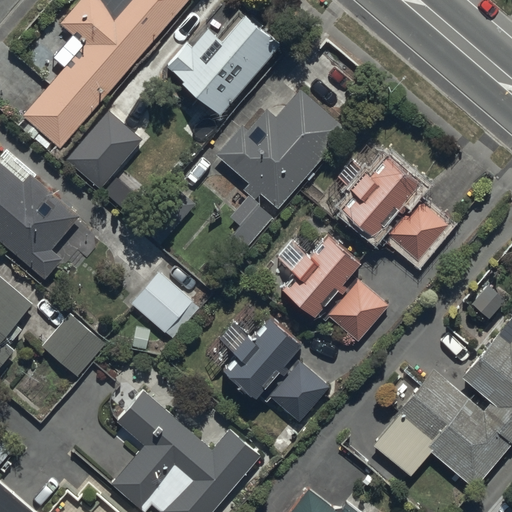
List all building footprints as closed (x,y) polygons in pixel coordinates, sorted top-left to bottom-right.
[(83,36),(21,108),(60,141),(178,0),(73,0),(60,16),(83,36)] [(177,39),(163,56),(219,104),(281,31),(244,0),(222,0),(201,25),(191,17),(174,36),(177,39)] [(248,187),(229,208),(255,231),(272,211),(252,193),(259,185),(278,201),(346,122),(298,80),(275,107),(266,99),(248,121),(241,116),(215,146),(247,174),(241,181),(248,187)] [(358,184),(340,202),(385,241),(390,236),(419,261),(449,227),(409,192),(421,178),(389,150),(374,168),(353,158),(337,176),(358,184)] [(0,152),(0,235),(43,274),(62,252),(50,241),(81,206),(29,160),(21,170),(0,152)] [(169,175),(130,224),(155,245),(195,196),(169,175)] [(296,264),(280,282),(326,320),(329,316),(357,340),(387,304),(347,271),(359,257),(325,230),(312,246),(292,237),(276,256),(296,264)] [(156,266),(129,298),(171,333),(198,301),(156,266)] [(0,358),(14,341),(1,330),(31,293),(0,267),(0,358)] [(69,306),(41,340),(77,369),(105,335),(69,306)] [(399,405),(373,437),(410,467),(429,444),(471,479),(508,435),(510,436),(511,433),(511,306),(461,367),(493,394),(485,402),(433,359),(397,403),(399,405)] [(232,343),(217,360),(260,396),(264,392),(293,417),(324,381),(285,348),(295,335),(263,307),(247,325),(228,316),(212,333),(232,343)] [(146,389),(119,419),(144,443),(129,459),(94,428),(75,449),(145,511),(155,500),(167,511),(209,511),(261,454),(231,427),(212,448),(146,389)] [(0,420),(0,455),(17,436),(0,420)] [(0,474),(0,511),(34,511),(37,509),(0,474)] [(307,481),(282,511),(388,511),(378,504),(375,508),(354,491),(349,497),(343,493),(335,503),(307,481)] [(84,511),(74,502),(65,511),(133,511),(130,509),(127,511),(84,511)]
